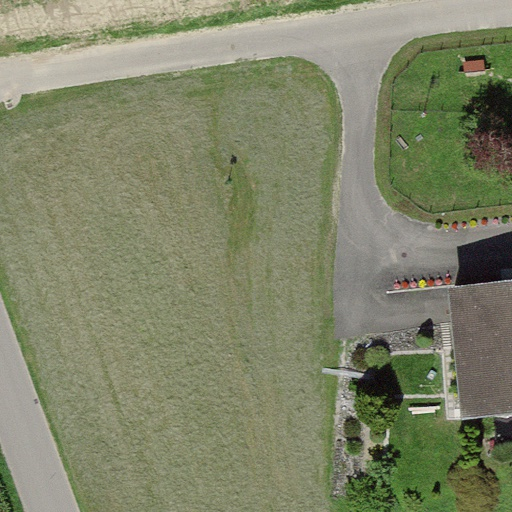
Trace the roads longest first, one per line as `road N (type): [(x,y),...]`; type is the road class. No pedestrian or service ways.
road 1 (track): [(511,4),(0,84)]
road 2 (tertiary): [(0,363),(56,511)]
